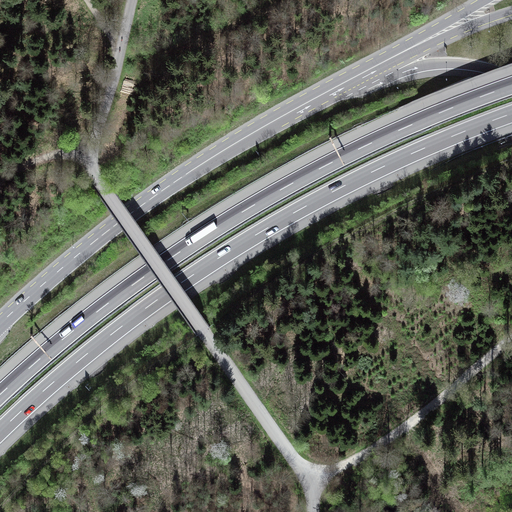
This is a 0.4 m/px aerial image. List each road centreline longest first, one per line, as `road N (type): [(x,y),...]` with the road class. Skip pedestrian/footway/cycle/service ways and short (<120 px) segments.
road 1 (motorway): [(0,431),(113,332),(257,233),(372,171),(511,113)]
road 2 (motorway): [(511,85),(361,147),(244,210),(132,284),(0,394)]
road 3 (primary): [(0,323),(166,187),(358,74)]
road 4 (track): [(87,165),(310,485)]
road 5 (track): [(511,344),(366,458),(310,485)]
road 6 (motorway): [(358,74),(442,63),(511,78)]
